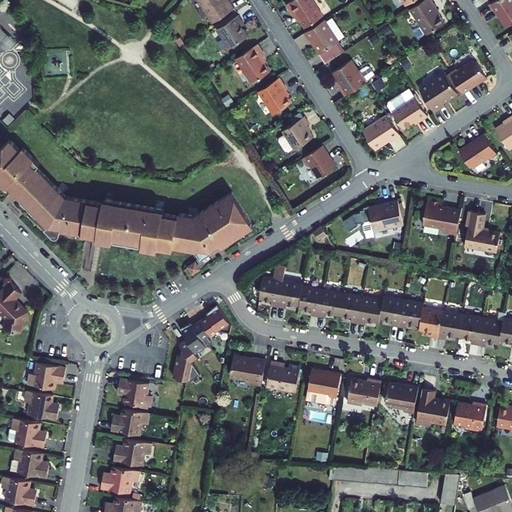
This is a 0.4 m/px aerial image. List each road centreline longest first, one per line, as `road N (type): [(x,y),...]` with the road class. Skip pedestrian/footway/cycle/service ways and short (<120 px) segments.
road 1 (residential): [(221,274),(263,329),(511,374)]
road 2 (residential): [(257,0),(372,176)]
road 3 (residential): [(372,176),(221,274)]
road 4 (residential): [(68,511),(97,351)]
road 5 (residential): [(385,168),(511,86)]
road 6 (residential): [(511,193),(385,168)]
